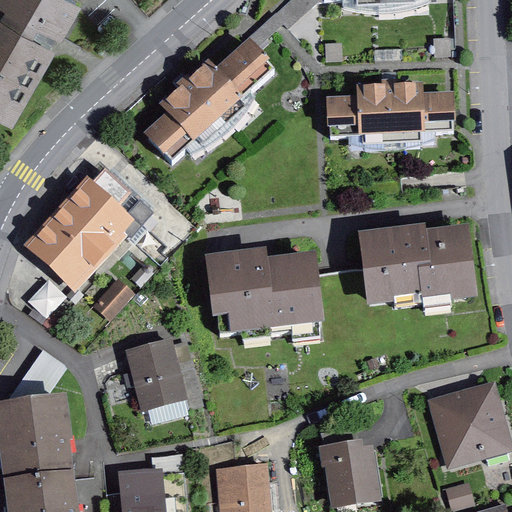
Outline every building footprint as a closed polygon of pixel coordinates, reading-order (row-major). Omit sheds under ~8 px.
[(57,36),(77,1),(75,0),(0,0),(0,6),(5,9),(1,16),(0,15),(0,119),(10,125),(54,48),(35,37),(41,27),(57,36)] [(123,0),(132,9),(141,0),(123,0)] [(167,162),(271,75),(248,47),(216,73),(208,63),(157,106),(168,119),(146,137),(167,162)] [(356,104),(328,105),(329,143),(454,141),(453,100),(422,101),(422,89),(356,90),(356,104)] [(84,180),(24,247),(74,292),(133,227),(84,180)] [(424,308),(476,300),(466,233),(427,239),(425,226),(354,236),(365,307),(422,298),(424,308)] [(265,256),(203,265),(212,323),(231,320),(234,340),(325,326),(315,261),(267,268),(265,256)] [(118,284),(98,306),(112,318),(132,296),(118,284)] [(168,345),(125,356),(139,412),(183,401),(168,345)] [(489,466),(510,460),(496,411),(493,412),(490,403),(497,401),(493,389),(434,406),(451,465),(486,455),(489,466)] [(63,403),(0,411),(0,419),(12,511),(77,511),(77,508),(74,509),(67,454),(69,453),(63,403)] [(355,431),(322,436),(327,465),(330,465),(336,507),(377,501),(370,453),(359,455),(355,431)] [(266,468),(220,472),(221,493),(228,493),(229,503),(222,503),(222,511),(266,511),(265,490),(268,490),(266,468)] [(187,511),(184,473),(125,478),(127,499),(107,500),(107,511),(187,511)] [(451,492),(462,509),(478,498),(466,482),(451,492)]
